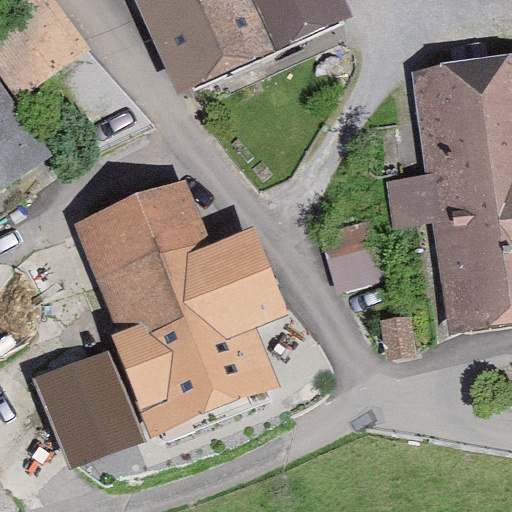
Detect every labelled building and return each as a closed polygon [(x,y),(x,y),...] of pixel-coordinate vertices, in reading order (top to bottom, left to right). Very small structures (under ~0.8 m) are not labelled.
[(10,0),(0,7),(0,74),(8,86),(66,47),(34,0),(10,0)] [(337,16),(329,0),(152,0),(190,83),(337,16)] [(454,222),(468,318),(511,311),(511,76),(435,88),(449,178),(390,186),(396,231),(454,222)] [(0,121),(0,188),(32,166),(0,121)] [(176,194),(95,225),(111,268),(95,274),(151,423),(250,385),(230,333),(274,316),(249,249),(204,266),(176,194)] [(377,204),(336,207),(340,266),(381,263),(377,204)] [(392,357),(412,354),(407,326),(387,330),(392,357)] [(106,367),(43,392),(71,462),(135,437),(106,367)]
